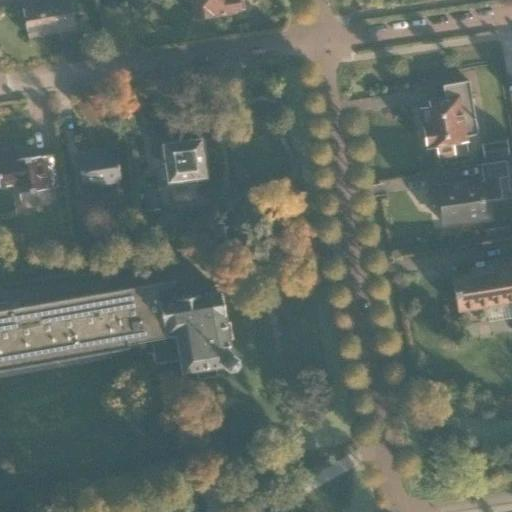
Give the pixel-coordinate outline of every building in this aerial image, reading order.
[(28,0),(29,2),(21,3),(27,38),(75,29),(69,0),(28,0)] [(182,0),(183,1),(188,0),(191,18),(232,11),(243,9),(241,0),(182,0)] [(476,134),(467,79),(440,83),(443,98),(436,99),(437,105),(420,107),(426,145),(436,144),(438,154),(451,152),(450,142),(465,140),(464,135),(476,134)] [(204,176),(200,138),(162,143),(167,181),(204,176)] [(508,155),(506,140),(481,144),(483,158),(508,155)] [(115,147),(76,153),(81,188),(83,203),(122,197),(120,183),(115,147)] [(18,158),(17,149),(0,152),(0,188),(17,186),(18,192),(57,186),(53,155),(41,157),(40,155),(18,158)] [(507,176),(505,160),(479,163),(482,179),(436,186),(437,188),(434,190),(432,193),(431,195),(433,198),(435,200),(439,201),(442,222),(482,216),(480,200),(500,197),(497,177),(507,176)] [(160,209),(157,183),(142,185),(145,211),(160,209)] [(92,248),(89,224),(75,225),(79,250),(92,248)] [(75,257),(72,237),(51,240),(54,260),(75,257)] [(511,261),(467,269),(468,273),(451,276),(456,309),(511,300),(511,261)] [(176,296),(172,277),(0,308),(0,368),(127,346),(126,341),(149,337),(153,362),(178,358),(180,371),(194,369),(195,378),(216,375),(214,365),(222,364),(222,365),(227,369),(232,368),(236,362),(235,358),(229,353),(228,353),(226,338),(230,337),(227,320),(223,321),(222,314),(223,314),(219,290),(212,291),(211,284),(203,286),(204,293),(199,294),(199,292),(176,296)]
